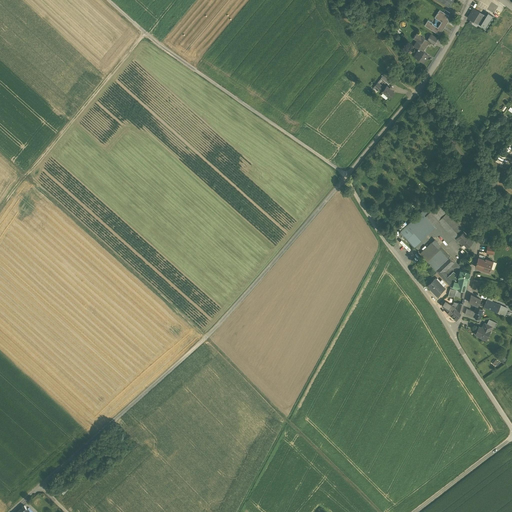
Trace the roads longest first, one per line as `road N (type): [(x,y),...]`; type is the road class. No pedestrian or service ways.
road 1 (track): [(383,511),(26,175),(144,33)]
road 2 (residential): [(417,89),(347,176),(449,328)]
road 3 (residential): [(417,89),(478,176),(494,186),(464,310),(449,328)]
road 4 (track): [(144,33),(347,176)]
road 5 (residential): [(511,438),(414,511)]
